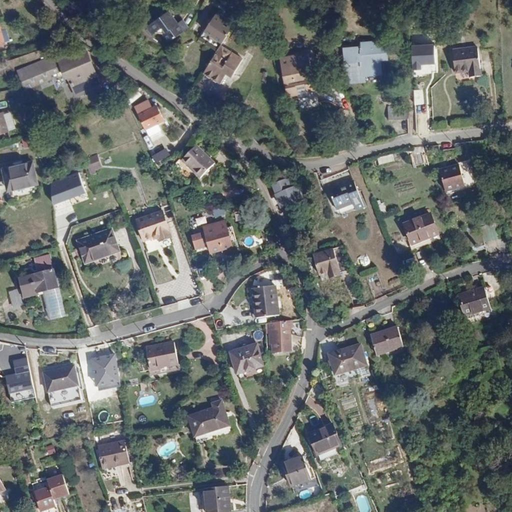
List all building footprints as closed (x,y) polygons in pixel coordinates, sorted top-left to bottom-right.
[(183,15),(178,19),(169,6),(146,22),(152,29),(156,27),(163,28),(169,36),(189,23),(183,15)] [(222,39),(233,24),(215,12),(205,27),(222,39)] [(0,44),(9,42),(5,29),(0,31),(0,29),(0,44)] [(389,52),(388,41),(360,43),(360,46),(344,48),(346,63),(348,80),(363,78),(363,76),(382,74),(380,60),(387,59),(386,52),(389,52)] [(231,71),(242,56),(221,42),(202,67),(218,79),(227,67),(231,71)] [(429,63),(437,63),(436,43),(413,43),(414,73),(430,73),(429,63)] [(481,77),(477,48),(452,51),(455,74),(469,72),(470,78),(481,77)] [(76,96),(90,90),(92,92),(99,89),(97,84),(99,83),(95,73),(93,74),(89,65),(91,64),(86,52),(73,58),(72,54),(65,57),(63,52),(19,70),(26,88),(52,78),(50,74),(62,69),(66,77),(70,76),(73,82),(71,84),(76,96)] [(294,100),(313,97),(312,88),(315,87),(313,76),(308,77),(305,60),(277,64),(284,102),(294,100)] [(316,112),(313,97),(294,100),(297,116),(316,112)] [(135,107),(139,115),(150,137),(159,133),(155,125),(161,121),(159,117),(161,116),(156,106),(152,108),(148,100),(135,107)] [(408,118),(407,106),(388,107),(389,120),(408,118)] [(3,113),(0,113),(0,135),(9,132),(3,113)] [(184,148),(191,137),(185,132),(177,143),(184,148)] [(33,145),(31,137),(22,139),(24,147),(33,145)] [(215,164),(196,146),(182,161),(200,179),(215,164)] [(166,147),(152,156),(156,164),(171,155),(166,147)] [(413,166),(429,163),(427,153),(410,157),(413,166)] [(102,168),(96,155),(85,159),(90,172),(102,168)] [(38,184),(33,161),(2,169),(8,191),(38,184)] [(464,187),(459,165),(439,170),(445,192),(464,187)] [(86,192),(79,173),(48,185),(55,204),(86,192)] [(299,185),(295,175),(284,180),(282,175),(273,178),(275,184),(271,185),(275,194),(299,185)] [(363,207),(353,182),(346,185),(346,186),(340,189),(339,186),(329,190),(336,210),(353,204),(356,210),(363,207)] [(224,214),(223,208),(216,210),(218,217),(224,214)] [(438,235),(430,214),(404,224),(412,245),(438,235)] [(171,241),(172,245),(174,244),(165,220),(164,221),(171,241)] [(164,221),(150,226),(138,230),(146,250),(155,247),(158,248),(161,247),(162,248),(172,245),(171,241),(164,221)] [(232,250),(224,224),(203,230),(204,234),(191,238),(196,253),(208,250),(210,257),(232,250)] [(85,264),(92,262),(118,253),(110,230),(84,239),(77,241),(85,264)] [(110,230),(118,253),(119,252),(111,230),(110,230)] [(496,244),(494,236),(482,238),(484,246),(496,244)] [(404,239),(393,244),(397,253),(408,249),(404,239)] [(340,273),(331,250),(312,257),(320,277),(328,274),(330,277),(340,273)] [(58,288),(54,271),(16,280),(21,298),(58,288)] [(279,316),(276,286),(252,289),(256,318),(279,316)] [(491,309),(484,288),(458,296),(465,317),(491,309)] [(290,329),(290,321),(279,323),(279,330),(269,330),(270,345),(272,345),(273,353),(292,352),(291,337),(302,336),(302,328),(290,329)] [(403,348),(397,327),(371,336),(377,356),(403,348)] [(325,354),(336,350),(333,337),(321,341),(325,354)] [(177,366),(172,341),(146,347),(151,371),(177,366)] [(264,366),(257,344),(230,353),(237,375),(264,366)] [(367,366),(361,345),(329,354),(335,375),(367,366)] [(37,391),(29,359),(15,363),(18,377),(8,379),(12,397),(37,391)] [(78,386),(73,366),(44,373),(48,393),(78,386)] [(188,418),(193,432),(203,428),(205,434),(230,427),(222,401),(210,405),(212,410),(188,418)] [(344,452),(332,424),(308,434),(320,462),(344,452)] [(203,428),(193,432),(195,438),(205,434),(203,428)] [(124,441),(97,447),(102,468),(129,463),(124,441)] [(311,480),(303,457),(285,463),(294,487),(311,480)] [(56,511),(56,509),(67,506),(71,505),(66,485),(59,487),(50,489),(52,497),(44,499),(37,501),(39,508),(40,511),(56,511)] [(227,511),(230,511),(227,487),(204,490),(206,511),(227,511)]
